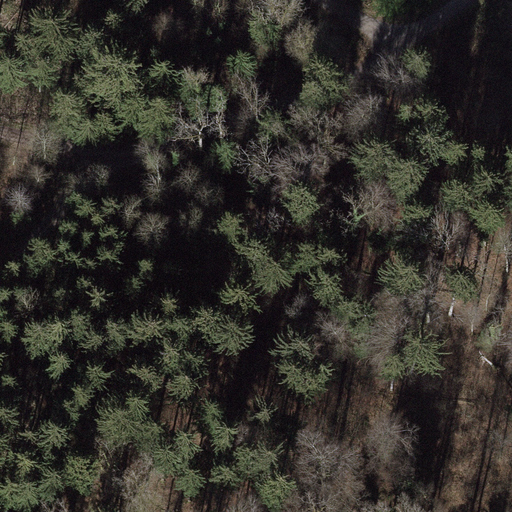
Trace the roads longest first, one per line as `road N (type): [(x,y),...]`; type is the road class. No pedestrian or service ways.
road 1 (track): [(392,52),(353,76),(85,179)]
road 2 (track): [(85,179),(0,296)]
